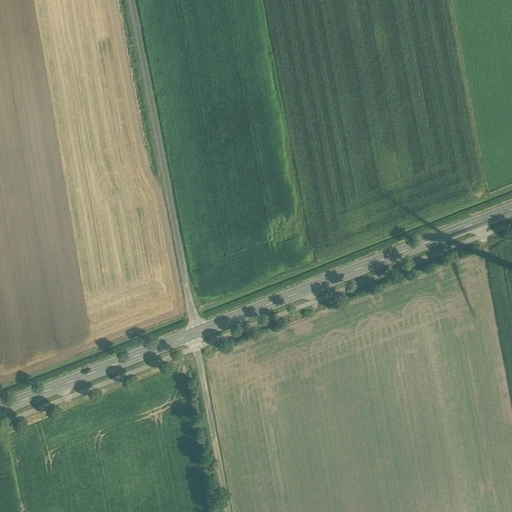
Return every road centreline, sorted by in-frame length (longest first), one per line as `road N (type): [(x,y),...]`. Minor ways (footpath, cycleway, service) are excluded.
road 1 (secondary): [(511,207),(0,406)]
road 2 (track): [(130,0),(193,329)]
road 3 (track): [(227,511),(193,329)]
